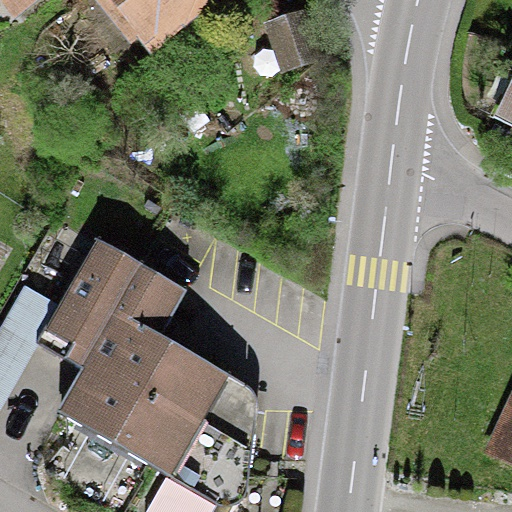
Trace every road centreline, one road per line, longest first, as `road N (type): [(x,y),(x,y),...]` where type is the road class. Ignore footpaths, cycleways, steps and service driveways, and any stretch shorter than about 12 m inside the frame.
road 1 (tertiary): [(348,511),(390,165)]
road 2 (tertiary): [(390,165),(419,0)]
road 3 (residential): [(511,220),(390,165)]
